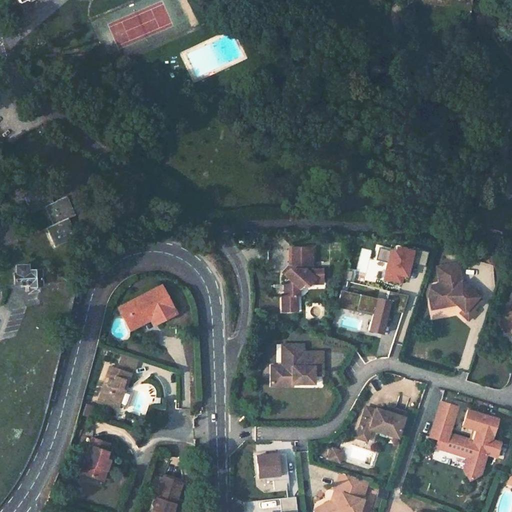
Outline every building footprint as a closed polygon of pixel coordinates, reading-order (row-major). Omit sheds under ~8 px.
[(227,16),(230,23),(236,21),(233,14),(227,16)] [(48,229),(56,246),(75,237),(68,219),(75,216),(66,197),(52,203),(45,186),(24,195),(33,215),(47,209),(55,226),(48,229)] [(403,286),(410,250),(393,246),(392,251),(377,248),(374,259),(384,261),(380,281),(403,286)] [(311,247),(289,247),(289,269),(284,275),(288,279),(283,285),(283,295),(281,295),(281,311),(296,311),(296,296),(299,296),(298,288),(303,282),(307,286),(308,284),(313,278),(322,278),(321,269),(311,269),(311,247)] [(423,266),(425,252),(416,251),(414,264),(423,266)] [(428,293),(430,300),(434,302),(446,300),(447,305),(456,304),(462,310),(467,314),(473,308),(481,300),(461,281),(457,263),(436,267),(440,284),(431,286),(428,293)] [(30,285),(41,285),(40,273),(37,273),(37,266),(27,266),(27,272),(14,273),(14,283),(30,282),(30,285)] [(177,311),(162,284),(125,303),(135,323),(153,313),(157,321),(177,311)] [(361,333),(382,336),(388,299),(339,292),(336,307),(344,309),(342,323),(362,326),(361,333)] [(431,309),(447,305),(446,300),(434,302),(430,300),(431,309)] [(511,300),(509,310),(504,309),(500,323),(503,330),(511,333),(511,300)] [(135,323),(125,303),(120,306),(131,328),(151,317),(154,323),(157,321),(153,313),(135,323)] [(467,314),(462,310),(460,312),(468,319),(476,311),(473,308),(467,314)] [(303,344),(281,344),(281,365),(275,365),(274,377),(271,378),(271,386),(282,386),(282,383),(292,383),(292,379),(300,379),(300,383),(314,383),(314,375),(314,367),(322,367),(322,352),(303,352),(303,344)] [(122,405),(127,390),(124,389),(125,385),(128,386),(129,386),(131,380),(136,382),(138,375),(136,374),(141,359),(126,354),(121,369),(113,367),(109,379),(112,380),(111,384),(108,383),(101,402),(111,405),(112,402),(122,405)] [(314,375),(322,375),(322,367),(314,367),(314,375)] [(440,400),(429,435),(437,438),(445,440),(443,449),(466,456),(463,468),(468,479),(479,473),(486,453),(488,454),(490,448),(497,450),(499,442),(487,438),(489,433),(491,434),(496,418),(467,409),(462,424),(471,428),(475,429),(471,440),(448,432),(456,406),(440,400)] [(95,412),(97,406),(90,404),(88,410),(95,412)] [(359,425),(369,428),(397,436),(403,417),(376,408),(375,410),(365,407),(359,425)] [(369,428),(359,425),(356,437),(365,440),(369,428)] [(437,438),(435,446),(443,449),(445,440),(437,438)] [(96,440),(84,474),(99,480),(102,471),(109,473),(115,454),(112,453),(114,446),(96,440)] [(334,456),(340,458),(342,451),(332,448),(328,458),(333,460),(334,456)] [(254,479),(272,478),(272,489),(286,488),(284,453),(253,455),(254,479)] [(105,482),(109,473),(102,471),(99,480),(105,482)] [(367,483),(339,474),(333,492),(336,493),(333,500),(330,502),(316,510),(314,511),(358,511),(362,501),(361,500),(367,483)] [(152,505),(153,511),(170,511),(181,479),(172,476),(171,478),(163,476),(155,496),(160,497),(158,507),(152,505)] [(280,509),(294,508),(294,498),(279,499),(280,509)]
